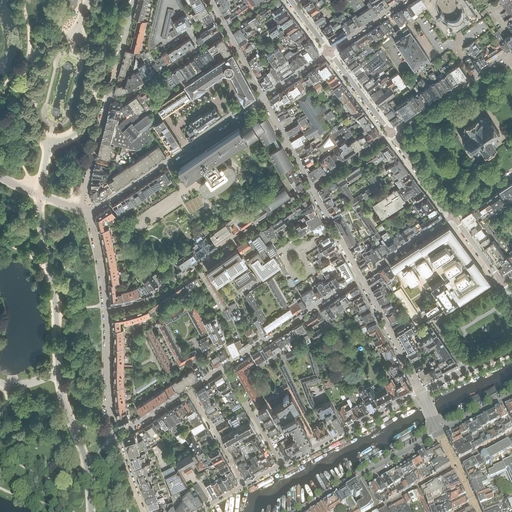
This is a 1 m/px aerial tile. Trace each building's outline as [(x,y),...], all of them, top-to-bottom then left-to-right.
[(68,8),(70,8),(71,9),(73,8),(75,7),(76,6),(77,4),(77,0),(66,0),(66,3),(66,5),(67,6),(68,8)] [(137,0),(133,18),(137,19),(143,21),(149,0),(137,0)] [(205,6),(201,0),(185,0),(189,6),(191,4),(196,12),(200,9),(205,6)] [(228,0),(227,0),(227,1),(226,0),(214,0),(220,10),(231,5),(228,0)] [(246,10),(249,8),(246,3),(245,1),(243,2),(241,0),(240,0),(244,5),(243,5),(246,10)] [(243,0),(245,1),(246,3),(249,8),(253,6),(250,1),(249,2),(247,0),(243,0)] [(318,2),(316,0),(312,0),(303,6),(306,10),(315,3),(318,2)] [(319,0),(318,2),(315,3),(306,10),(311,16),(314,13),(318,10),(320,9),(318,7),(323,2),(321,0),(319,0)] [(346,0),(353,9),(363,2),(361,0),(346,0)] [(422,0),(416,0),(415,1),(421,10),(426,7),(426,4),(422,0)] [(459,28),(476,17),(464,0),(422,0),(436,19),(434,21),(437,25),(439,24),(447,36),(459,28)] [(511,0),(498,0),(492,4),(493,4),(498,0),(503,7),(506,11),(511,5),(511,0)] [(368,8),(366,5),(355,12),(355,13),(357,15),(362,23),(372,16),(377,13),(372,6),(369,1),(367,2),(370,7),(368,8)] [(377,13),(385,7),(381,1),(378,4),(377,4),(375,5),(374,4),(372,6),(377,13)] [(418,13),(421,10),(415,1),(410,4),(417,16),(419,15),(418,13)] [(273,13),(275,14),(284,7),(282,3),(276,8),(272,10),(271,11),(273,13)] [(417,16),(410,4),(405,7),(413,19),(417,16)] [(192,14),(195,19),(208,12),(205,6),(200,9),(196,12),(192,14)] [(227,15),(229,14),(232,12),(230,10),(231,10),(229,6),(226,8),(226,9),(227,10),(222,13),(224,17),(227,15)] [(267,20),(265,21),(267,23),(271,28),(290,14),(284,7),(275,14),(267,19),(267,20)] [(318,10),(314,13),(319,20),(323,17),(319,12),(325,8),(324,7),(320,9),(318,10)] [(412,20),(413,19),(405,7),(401,10),(409,21),(412,20)] [(265,22),(265,21),(267,20),(267,19),(265,17),(267,16),(262,10),(259,12),(265,21),(265,22)] [(409,21),(401,10),(398,13),(405,24),(410,22),(409,21)] [(204,26),(203,23),(202,21),(210,16),(208,12),(195,19),(199,26),(202,24),(203,27),(204,26)] [(262,24),(260,22),(260,21),(263,20),(264,22),(265,21),(259,12),(255,15),(261,24),(262,24)] [(315,22),(319,20),(314,13),(311,16),(315,22)] [(362,23),(357,15),(355,13),(354,13),(352,15),(350,13),(349,14),(348,13),(347,14),(349,18),(352,16),(353,18),(354,20),(356,23),(353,26),(354,28),(362,23)] [(400,28),(405,24),(398,13),(392,16),(400,28)] [(272,36),(276,33),(294,19),(290,14),(271,28),(268,30),(272,36)] [(346,34),(347,33),(351,31),(346,21),(346,22),(344,23),(341,19),(343,18),(344,16),(342,14),(337,17),(340,22),(341,24),(343,28),(346,34)] [(511,33),(511,14),(508,18),(503,21),(511,33)] [(173,22),(178,31),(190,25),(185,15),(173,22)] [(259,26),(261,24),(255,15),(250,18),(255,25),(258,23),(259,24),(258,25),(259,26)] [(212,28),(216,26),(210,16),(202,21),(203,23),(204,26),(203,27),(204,30),(206,29),(207,30),(209,29),(211,27),(212,28)] [(497,41),(504,50),(509,46),(504,38),(503,39),(497,30),(493,25),(487,16),(482,18),(497,41)] [(324,26),(328,23),(330,22),(334,20),(333,18),(327,22),(323,17),(319,20),(324,26)] [(330,22),(328,23),(324,26),(320,28),(324,34),(332,28),(340,22),(337,17),(334,20),(336,23),(332,25),(330,22)] [(252,27),(255,25),(250,18),(247,20),(250,25),(254,30),(252,27)] [(346,21),(351,31),(354,28),(353,26),(356,23),(354,20),(353,18),(351,20),(350,19),(347,21),(345,18),(344,19),(346,22),(346,21)] [(147,22),(143,21),(137,19),(134,34),(144,37),(147,22)] [(294,19),(276,33),(281,39),(298,26),(294,19)] [(324,26),(319,20),(315,22),(320,28),(324,26)] [(388,32),(392,29),(387,20),(382,23),(387,30),(388,32)] [(332,28),(324,34),(327,38),(328,38),(335,34),(334,33),(333,31),(335,29),(341,24),(340,22),(332,28)] [(384,32),(387,30),(382,23),(379,26),(387,37),(390,35),(389,33),(386,35),(384,32)] [(246,28),(242,30),(238,33),(237,34),(234,36),(237,42),(244,37),(249,33),(254,30),(250,25),(246,28)] [(196,38),(198,42),(199,42),(204,39),(200,34),(201,33),(196,26),(193,28),(196,32),(195,32),(198,36),(196,38)] [(298,26),(281,39),(276,43),(281,50),(297,38),(303,32),(298,26)] [(387,37),(379,26),(375,28),(381,36),(382,36),(384,39),(387,37)] [(211,27),(209,29),(207,30),(206,29),(204,30),(201,33),(200,34),(204,39),(207,37),(213,33),(214,32),(211,28),(212,28),(211,27)] [(404,29),(402,30),(401,28),(392,33),(396,39),(393,41),(412,68),(414,70),(416,69),(416,68),(417,66),(418,67),(421,66),(420,65),(422,63),(423,64),(425,63),(424,62),(426,60),(427,61),(429,59),(407,27),(404,29)] [(339,39),(346,34),(343,28),(335,33),(339,39)] [(375,40),(381,36),(375,28),(369,32),(375,40)] [(283,54),(307,37),(303,32),(297,38),(281,50),(283,54)] [(376,42),(375,40),(369,32),(366,34),(373,45),(376,42)] [(249,33),(244,37),(237,42),(239,46),(247,40),(246,39),(251,35),(249,33)] [(339,39),(335,33),(335,34),(328,38),(331,43),(333,43),(339,39)] [(366,34),(361,38),(356,41),(361,49),(361,48),(363,50),(364,49),(365,50),(368,48),(370,46),(373,45),(366,34)] [(143,38),(133,35),(130,51),(139,53),(140,53),(143,38)] [(304,47),(311,42),(307,37),(283,54),(285,57),(285,56),(287,58),(303,46),(304,47)] [(189,38),(185,40),(190,48),(194,45),(189,38)] [(217,62),(217,61),(231,52),(223,38),(221,38),(207,48),(210,51),(217,62)] [(190,48),(185,40),(180,44),(185,51),(190,48)] [(247,41),(247,40),(239,46),(242,50),(253,43),(252,42),(248,43),(247,41)] [(156,47),(154,42),(148,41),(148,43),(149,51),(156,47)] [(351,45),(355,52),(356,51),(355,50),(358,48),(359,50),(361,49),(356,41),(351,45)] [(471,56),(474,54),(476,53),(479,51),(480,50),(473,41),(464,47),(471,56)] [(479,51),(486,62),(504,50),(497,41),(490,45),(493,50),(490,52),(486,47),(481,51),(480,50),(479,51)] [(303,55),(315,47),(311,42),(304,47),(305,48),(298,53),(303,55)] [(242,50),(244,54),(252,48),(253,48),(251,46),(254,44),(253,43),(242,50)] [(280,78),(293,69),(287,60),(276,69),(273,65),(285,57),(283,54),(281,50),(276,43),(263,52),(267,57),(273,65),(272,65),(280,78)] [(185,51),(180,44),(176,46),(181,54),(185,51)] [(351,45),(346,48),(350,55),(353,53),(353,54),(354,53),(355,52),(351,45)] [(181,54),(176,46),(171,49),(176,57),(181,54)] [(349,67),(352,71),(362,64),(361,64),(360,62),(361,61),(361,60),(365,57),(365,56),(373,50),(370,46),(368,48),(365,50),(359,54),(362,57),(358,60),(359,60),(349,67)] [(317,53),(318,51),(315,47),(303,55),(307,61),(317,53)] [(172,60),(171,59),(166,51),(164,48),(162,50),(164,52),(161,55),(166,64),(172,60)] [(210,51),(207,48),(203,51),(210,62),(208,59),(211,58),(215,64),(218,62),(217,61),(217,62),(210,51)] [(255,54),(252,48),(244,54),(247,59),(255,54)] [(346,48),(339,52),(339,54),(344,60),(350,55),(346,48)] [(139,53),(130,51),(125,49),(117,80),(122,81),(123,78),(124,78),(124,76),(126,68),(128,68),(131,56),(133,56),(135,57),(136,55),(137,54),(139,53)] [(176,57),(171,49),(167,52),(172,60),(176,57)] [(381,49),(361,64),(362,64),(352,71),(357,77),(372,66),(371,64),(379,58),(380,60),(385,55),(381,49)] [(155,71),(159,68),(155,62),(156,62),(155,60),(150,51),(145,53),(152,65),(155,71)] [(210,62),(203,51),(198,54),(207,68),(209,66),(206,61),(207,60),(209,63),(210,62)] [(476,53),(476,54),(478,53),(479,54),(477,56),(483,64),(486,62),(479,51),(476,53)] [(146,68),(147,68),(151,74),(154,72),(150,65),(142,52),(140,53),(142,57),(146,68)] [(135,57),(134,62),(133,69),(136,67),(138,65),(146,78),(151,74),(147,68),(146,68),(142,57),(140,53),(137,54),(136,55),(135,57)] [(248,62),(249,63),(254,60),(253,59),(256,57),(260,55),(259,54),(258,54),(257,53),(255,54),(247,59),(248,62)] [(303,55),(298,53),(287,60),(293,69),(307,61),(303,55)] [(353,53),(350,55),(344,60),(347,63),(356,56),(357,56),(354,53),(353,54),(353,53)] [(232,54),(184,85),(192,96),(205,87),(204,85),(223,73),(231,75),(238,89),(236,90),(244,103),(254,96),(232,54)] [(207,68),(198,54),(194,57),(199,65),(200,66),(202,64),(205,69),(207,68)] [(357,56),(356,56),(347,63),(349,67),(359,60),(358,60),(362,57),(359,54),(357,56)] [(480,66),(483,64),(477,56),(476,57),(474,54),(471,56),(465,60),(467,63),(471,60),(474,59),(480,66)] [(260,55),(256,57),(253,59),(254,60),(249,63),(251,68),(256,65),(260,63),(258,59),(261,57),(260,55)] [(380,60),(381,61),(373,67),(372,66),(357,77),(361,83),(369,77),(389,62),(385,55),(380,60)] [(185,76),(199,65),(194,57),(179,67),(185,76)] [(159,68),(163,66),(160,61),(158,58),(155,60),(156,62),(155,62),(159,68)] [(480,66),(474,59),(471,60),(477,68),(480,66)] [(450,61),(462,78),(466,75),(457,63),(455,65),(452,60),(450,61)] [(477,68),(471,60),(467,63),(472,71),(477,68)] [(449,69),(457,81),(462,78),(450,61),(448,63),(451,67),(449,69)] [(326,62),(321,65),(316,68),(323,79),(333,71),(326,62)] [(260,63),(256,65),(251,68),(254,73),(259,70),(258,68),(261,65),(260,63)] [(440,64),(453,84),(457,81),(449,69),(447,70),(442,63),(440,64)] [(440,76),(448,88),(453,84),(440,64),(437,66),(443,74),(440,76)] [(138,71),(136,73),(142,81),(146,78),(138,65),(136,67),(138,71)] [(268,67),(270,70),(276,81),(280,78),(272,65),(268,67)] [(175,70),(180,79),(185,76),(179,67),(175,70)] [(323,79),(316,68),(311,71),(318,82),(322,79),(323,79)] [(170,73),(176,82),(180,79),(175,70),(170,73)] [(270,70),(266,73),(272,83),(276,81),(270,70)] [(131,74),(129,75),(136,85),(142,81),(136,73),(135,73),(134,71),(131,74)] [(318,82),(311,71),(307,74),(311,81),(313,83),(317,80),(318,82)] [(430,73),(443,91),(448,88),(440,76),(437,78),(433,71),(430,73)] [(325,79),(328,83),(337,76),(334,72),(325,79)] [(172,85),(176,82),(170,73),(166,76),(172,85)] [(257,79),(263,90),(272,83),(266,73),(257,79)] [(374,89),(369,93),(373,99),(385,90),(383,87),(387,85),(389,87),(396,83),(402,79),(398,73),(391,77),(388,79),(374,89)] [(429,83),(437,95),(443,91),(430,73),(428,75),(432,81),(429,83)] [(303,77),(307,84),(309,86),(310,85),(310,84),(309,84),(308,83),(309,83),(311,81),(307,74),(303,77)] [(128,90),(136,85),(129,75),(128,76),(126,84),(124,85),(125,86),(126,85),(128,90)] [(174,89),(172,85),(166,76),(162,79),(164,82),(168,88),(170,86),(172,90),(174,89)] [(341,81),(337,76),(328,83),(330,86),(327,88),(328,90),(332,88),(341,81)] [(365,88),(370,84),(375,80),(372,76),(362,84),(365,88)] [(379,77),(375,80),(370,84),(374,88),(374,89),(388,79),(386,76),(381,80),(379,77)] [(305,86),(307,84),(303,77),(299,80),(302,84),(301,84),(304,89),(306,89),(306,88),(306,87),(305,86)] [(420,80),(432,98),(437,95),(429,83),(427,85),(422,78),(420,80)] [(398,87),(394,90),(396,93),(401,89),(406,86),(402,79),(396,83),(398,87)] [(299,80),(296,82),(301,90),(304,89),(301,84),(302,84),(299,80)] [(419,90),(427,102),(432,98),(420,80),(417,82),(422,88),(419,90)] [(332,98),(337,95),(341,92),(340,91),(345,87),(341,81),(332,88),(328,90),(331,94),(333,94),(333,95),(331,96),(332,98)] [(121,93),(128,90),(126,85),(125,86),(126,86),(124,87),(123,86),(122,87),(121,85),(122,83),(117,82),(116,85),(114,92),(115,94),(121,93)] [(304,89),(301,90),(296,82),(288,87),(294,96),(296,100),(309,91),(306,87),(306,88),(306,89),(304,89)] [(315,92),(322,88),(319,83),(312,88),(315,92)] [(413,96),(420,106),(427,102),(419,90),(414,83),(412,84),(417,92),(413,95),(413,96)] [(374,88),(370,84),(365,88),(368,92),(374,88)] [(406,86),(401,89),(405,95),(407,99),(415,110),(420,107),(411,94),(409,96),(407,95),(407,94),(406,93),(405,93),(409,90),(406,86)] [(149,97),(153,95),(152,93),(152,92),(149,87),(144,90),(149,97)] [(292,102),(296,100),(294,96),(288,87),(284,90),(289,97),(292,102)] [(338,97),(342,102),(351,95),(345,87),(340,91),(341,92),(337,95),(332,98),(333,100),(338,97)] [(190,97),(184,88),(179,91),(185,100),(187,99),(187,100),(190,98),(190,97)] [(374,99),(374,100),(378,105),(389,97),(390,97),(395,94),(390,88),(374,99)] [(144,90),(140,93),(139,93),(144,101),(149,97),(144,90)] [(292,102),(289,97),(284,90),(279,93),(284,100),(285,102),(287,105),(292,102)] [(179,91),(174,94),(181,103),(183,102),(183,103),(185,101),(185,100),(179,91)] [(301,107),(305,114),(307,117),(313,126),(304,132),(290,139),(290,140),(294,146),(307,139),(312,135),(315,139),(318,138),(321,142),(331,130),(322,116),(324,115),(309,91),(296,100),(298,103),(301,107)] [(147,104),(144,101),(139,93),(136,96),(140,103),(143,106),(147,104)] [(270,101),(274,109),(283,103),(281,101),(284,100),(279,93),(270,99),(270,101)] [(174,94),(170,97),(176,106),(178,105),(181,104),(181,103),(174,94)] [(360,108),(351,95),(342,102),(344,104),(342,106),(345,109),(346,108),(351,114),(360,108)] [(140,103),(136,96),(128,102),(132,107),(134,110),(135,112),(143,106),(140,103)] [(176,107),(176,106),(170,97),(165,100),(172,109),(173,108),(174,108),(176,107)] [(389,97),(378,105),(381,109),(388,104),(388,103),(386,101),(391,98),(390,97),(389,97)] [(407,99),(402,103),(409,114),(414,110),(415,110),(407,99)] [(165,100),(161,103),(167,112),(169,111),(172,110),(172,109),(165,100)] [(388,104),(381,109),(383,112),(391,107),(391,106),(391,107),(390,105),(394,102),(392,100),(388,103),(388,104)] [(125,115),(134,110),(132,107),(128,102),(124,104),(122,105),(120,111),(121,111),(120,112),(123,112),(125,115)] [(167,113),(167,112),(161,103),(156,106),(162,115),(164,114),(165,114),(167,113)] [(285,107),(283,103),(274,109),(277,115),(285,110),(284,107),(285,107)] [(402,103),(397,107),(398,108),(399,111),(404,117),(409,114),(402,103)] [(277,115),(280,120),(290,114),(293,113),(298,109),(295,105),(290,108),(285,110),(277,115)] [(118,118),(114,117),(107,116),(101,141),(113,145),(137,150),(153,138),(147,129),(154,124),(146,113),(143,108),(144,108),(143,106),(135,112),(134,110),(125,115),(123,112),(121,114),(124,119),(121,122),(118,122),(118,118)] [(214,107),(202,115),(207,123),(220,114),(214,107)] [(336,107),(324,115),(322,116),(331,130),(333,127),(335,126),(334,125),(337,123),(334,117),(335,117),(332,112),(337,109),(336,107)] [(391,107),(383,112),(388,118),(393,115),(396,113),(399,111),(398,108),(394,111),(391,107)] [(350,120),(351,121),(364,112),(360,108),(351,114),(352,115),(350,116),(351,119),(350,120)] [(107,116),(114,117),(116,110),(109,109),(107,116)] [(393,115),(388,118),(392,124),(393,124),(398,121),(403,117),(401,114),(399,111),(396,113),(393,115)] [(348,141),(349,140),(352,138),(355,136),(351,130),(357,126),(356,125),(367,117),(364,112),(351,121),(349,123),(350,125),(354,122),(355,124),(352,125),(347,128),(345,126),(340,129),(348,141)] [(280,120),(282,124),(291,120),(293,118),(295,117),(293,113),(290,114),(280,120)] [(293,124),(301,120),(307,117),(305,114),(292,122),(291,120),(282,124),(285,129),(293,124)] [(188,128),(191,132),(194,130),(195,133),(196,132),(199,130),(198,129),(207,123),(202,115),(193,122),(192,121),(189,123),(190,125),(188,127),(188,128)] [(243,131),(241,132),(245,137),(247,136),(249,139),(258,132),(260,136),(264,143),(273,139),(278,148),(269,152),(275,164),(279,172),(287,168),(292,165),(281,146),(280,147),(275,137),(276,137),(266,117),(263,119),(259,120),(257,117),(241,128),(243,131)] [(360,133),(361,134),(362,135),(364,134),(369,130),(375,127),(367,117),(356,125),(357,126),(358,127),(362,125),(364,129),(364,130),(365,130),(363,132),(363,131),(360,132),(360,133)] [(491,119),(489,121),(489,119),(478,117),(478,118),(476,117),(470,121),(464,125),(465,126),(463,126),(461,138),(462,138),(461,139),(469,151),(471,151),(471,152),(474,153),(482,154),(482,153),(483,154),(496,146),(495,144),(496,145),(499,133),(497,133),(499,132),(491,119)] [(163,118),(153,125),(152,126),(153,125),(156,129),(155,130),(166,123),(163,118)] [(293,124),(285,129),(287,134),(296,129),(307,123),(306,123),(308,122),(305,118),(301,120),(293,124)] [(169,127),(166,123),(155,130),(156,129),(159,134),(158,135),(169,127)] [(321,154),(323,158),(329,168),(336,164),(331,155),(329,153),(329,152),(336,147),(338,146),(334,141),(334,140),(331,135),(336,132),(339,130),(336,125),(335,126),(333,127),(331,130),(321,142),(315,146),(318,149),(318,150),(321,154)] [(161,139),(172,132),(169,127),(158,135),(159,134),(162,138),(161,139)] [(379,133),(375,127),(369,130),(374,137),(376,136),(378,135),(379,133)] [(183,178),(186,181),(197,173),(200,178),(198,180),(197,186),(198,189),(200,192),(204,193),(207,194),(211,193),(214,192),(218,190),(224,187),(228,184),(231,181),(235,176),(237,173),(238,171),(238,169),(237,166),(235,164),(233,162),(231,161),(228,160),(226,160),(225,161),(222,157),(246,140),(245,137),(241,132),(238,128),(202,153),(195,158),(178,170),(181,175),(181,176),(183,179),(183,178)] [(197,135),(196,132),(195,133),(194,130),(191,132),(188,128),(186,130),(189,135),(186,137),(188,141),(193,138),(193,137),(197,135)] [(290,139),(304,132),(302,129),(297,132),(296,129),(287,134),(290,139)] [(350,154),(355,151),(349,142),(348,141),(340,129),(339,130),(336,132),(350,154)] [(368,141),(374,137),(369,130),(364,134),(368,141)] [(175,136),(172,132),(161,139),(162,138),(165,143),(164,144),(175,136)] [(331,135),(334,140),(337,137),(338,139),(334,141),(338,146),(340,149),(345,157),(350,154),(336,132),(331,135)] [(362,146),(365,144),(360,136),(361,134),(360,133),(355,136),(362,146)] [(368,141),(364,134),(362,135),(361,134),(360,136),(365,144),(368,141)] [(166,143),(168,147),(178,141),(175,136),(164,144),(166,143)] [(355,136),(352,138),(354,139),(353,140),(358,148),(362,146),(355,136)] [(355,151),(358,148),(353,140),(350,142),(349,140),(348,141),(349,142),(355,151)] [(101,141),(97,156),(109,159),(111,155),(109,154),(111,149),(112,149),(113,145),(101,141)] [(181,146),(178,141),(168,147),(164,150),(167,155),(166,155),(167,155),(175,150),(174,149),(176,148),(176,149),(181,146)] [(294,147),(296,151),(305,146),(310,143),(309,141),(304,143),(303,142),(294,147)] [(310,143),(305,146),(296,151),(299,155),(310,149),(312,148),(310,143)] [(378,156),(373,160),(375,163),(379,160),(383,158),(384,160),(387,158),(394,153),(391,149),(387,144),(386,144),(379,148),(378,149),(381,154),(380,155),(378,156)] [(166,156),(159,145),(152,150),(159,160),(166,156)] [(312,148),(310,149),(299,155),(301,159),(318,149),(315,146),(312,148)] [(334,153),(335,153),(340,161),(345,157),(340,149),(338,146),(336,147),(338,150),(334,153)] [(149,167),(159,160),(152,150),(142,156),(149,167)] [(301,159),(305,167),(311,163),(313,162),(318,159),(316,157),(321,154),(318,150),(301,159)] [(374,152),(369,155),(372,160),(373,160),(378,156),(375,151),(374,152)] [(335,153),(334,153),(331,155),(329,152),(329,153),(331,155),(336,164),(340,161),(335,153)] [(320,163),(325,171),(329,168),(323,158),(321,154),(316,157),(318,159),(320,163)] [(389,162),(386,164),(388,167),(391,165),(394,162),(393,161),(398,158),(395,154),(387,159),(389,162)] [(136,176),(142,172),(149,167),(142,156),(132,163),(129,165),(136,176)] [(394,179),(395,179),(400,176),(407,171),(398,158),(393,161),(394,162),(391,165),(385,169),(393,180),(394,179)] [(358,163),(356,164),(359,169),(361,168),(366,165),(366,164),(365,164),(362,160),(358,163)] [(311,163),(315,169),(318,175),(325,171),(320,163),(316,165),(313,162),(311,163)] [(308,173),(315,169),(311,163),(305,167),(308,173)] [(352,167),(349,168),(353,173),(355,172),(359,169),(356,164),(352,167)] [(129,165),(118,172),(125,183),(136,176),(129,165)] [(346,178),(350,183),(352,181),(352,182),(358,177),(364,173),(369,170),(366,165),(361,168),(359,169),(355,172),(353,173),(351,175),(346,178)] [(303,186),(293,168),(288,170),(287,169),(284,171),(295,191),(303,186)] [(347,170),(343,173),(346,178),(351,175),(353,173),(349,168),(347,170)] [(313,178),(318,175),(315,169),(308,173),(311,178),(313,178)] [(369,180),(372,186),(376,191),(382,188),(378,183),(379,182),(375,175),(373,176),(369,170),(364,173),(367,178),(369,180)] [(170,179),(165,171),(160,173),(166,182),(167,185),(169,182),(169,180),(170,179)] [(113,191),(125,183),(118,172),(110,177),(112,180),(107,183),(113,191)] [(421,188),(412,177),(408,172),(401,177),(400,176),(395,179),(400,186),(402,184),(402,185),(396,189),(372,205),(381,219),(403,205),(402,203),(405,201),(403,199),(412,193),(412,194),(421,188)] [(166,182),(160,173),(156,176),(162,185),(161,185),(163,187),(165,185),(164,183),(166,182)] [(337,177),(341,183),(345,180),(344,179),(341,174),(337,177)] [(162,185),(156,176),(152,179),(158,187),(158,188),(159,190),(161,187),(161,186),(161,185),(162,185)] [(158,188),(158,187),(152,179),(148,182),(154,190),(153,190),(155,192),(157,189),(157,188),(158,188)] [(326,184),(322,187),(324,192),(329,189),(329,190),(331,189),(337,185),(333,179),(331,181),(328,183),(326,184)] [(358,203),(353,198),(345,186),(348,184),(345,180),(341,183),(337,185),(340,189),(342,192),(349,203),(351,207),(353,206),(358,203)] [(154,190),(148,182),(144,184),(150,193),(151,195),(153,192),(152,191),(153,190),(154,190)] [(511,182),(499,191),(508,204),(511,201),(511,182)] [(103,188),(107,195),(111,192),(107,185),(104,187),(102,184),(102,185),(104,187),(103,188)] [(150,193),(144,184),(140,187),(146,196),(147,198),(149,195),(149,194),(150,193)] [(103,197),(107,195),(103,188),(104,187),(102,185),(100,186),(99,186),(99,188),(99,189),(98,191),(103,197)] [(284,186),(267,197),(273,206),(290,195),(284,186)] [(358,203),(376,191),(372,186),(366,190),(360,194),(353,198),(358,203)] [(146,196),(140,187),(136,190),(142,198),(141,198),(143,201),(145,198),(144,196),(146,196)] [(322,187),(317,190),(319,193),(321,196),(330,191),(329,190),(329,189),(324,192),(322,187)] [(96,189),(91,189),(90,200),(92,200),(96,195),(96,192),(97,191),(99,189),(99,188),(96,188),(96,189)] [(330,191),(321,196),(323,199),(332,194),(335,193),(338,191),(336,188),(333,190),(333,191),(330,192),(330,191)] [(413,203),(426,195),(421,189),(411,195),(414,199),(412,201),(413,203)] [(141,198),(142,198),(136,190),(132,192),(138,201),(141,198)] [(499,191),(489,198),(496,209),(497,208),(500,213),(508,207),(507,205),(508,204),(499,191)] [(128,195),(133,204),(138,201),(132,192),(128,195)] [(133,204),(128,195),(124,198),(129,206),(131,209),(134,206),(133,204)] [(330,196),(323,200),(326,206),(330,203),(333,202),(330,196)] [(421,214),(434,206),(427,196),(414,205),(412,206),(417,213),(419,211),(421,214)] [(251,213),(255,218),(265,211),(266,212),(272,208),(271,207),(273,206),(267,197),(260,203),(261,204),(250,212),(250,213),(251,213)] [(129,206),(124,198),(120,200),(125,209),(127,211),(130,208),(129,207),(129,206)] [(489,198),(484,201),(493,214),(497,212),(495,209),(496,209),(489,198)] [(189,211),(202,204),(201,202),(199,199),(187,206),(189,211)] [(125,209),(120,200),(116,203),(121,212),(122,211),(123,214),(126,211),(125,209)] [(326,206),(328,210),(334,207),(336,205),(337,203),(336,200),(333,202),(330,203),(326,206)] [(301,208),(303,212),(306,211),(314,206),(311,201),(308,203),(305,206),(301,208)] [(491,216),(493,214),(484,201),(479,204),(488,216),(490,215),(491,216)] [(121,212),(116,203),(112,206),(117,214),(121,212)] [(328,210),(330,213),(335,210),(338,208),(336,206),(338,203),(337,203),(336,205),(334,207),(328,210)] [(335,210),(330,213),(333,218),(338,215),(340,213),(341,213),(348,209),(351,207),(349,203),(343,207),(340,208),(339,207),(338,208),(335,210)] [(358,203),(353,206),(356,211),(372,234),(371,234),(371,236),(374,241),(381,236),(380,235),(377,230),(361,208),(361,207),(360,207),(358,203)] [(303,212),(301,208),(298,204),(295,206),(298,211),(297,211),(298,212),(297,213),(298,214),(299,213),(299,214),(301,212),(302,213),(303,212)] [(479,204),(472,209),(477,216),(479,214),(482,218),(483,219),(488,216),(479,204)] [(305,218),(308,216),(316,211),(314,206),(306,211),(306,212),(307,214),(295,221),(296,223),(305,218)] [(431,215),(435,212),(437,210),(434,206),(421,214),(423,217),(427,214),(429,216),(431,215)] [(95,218),(97,226),(98,230),(99,230),(104,229),(103,223),(107,220),(115,215),(110,207),(96,216),(95,218)] [(363,210),(375,227),(377,225),(365,208),(363,210)] [(212,238),(216,245),(235,232),(229,223),(234,220),(236,223),(250,213),(249,212),(246,214),(242,209),(231,216),(231,217),(232,218),(227,222),(226,220),(212,229),(213,231),(209,234),(212,238)] [(479,214),(477,216),(472,209),(462,216),(470,227),(482,218),(479,214)] [(294,219),(292,215),(289,210),(285,212),(289,217),(288,218),(289,219),(292,217),(294,219)] [(307,222),(308,223),(319,215),(316,211),(308,216),(305,218),(307,222)] [(435,212),(431,215),(429,216),(423,220),(426,225),(438,217),(435,212)] [(251,213),(236,223),(240,228),(253,219),(254,219),(255,218),(251,213)] [(287,223),(285,220),(281,215),(272,222),(277,230),(280,228),(283,233),(288,230),(284,225),(287,223)] [(322,220),(319,215),(308,223),(307,222),(304,223),(303,221),(295,226),(299,234),(311,227),(322,220)] [(342,215),(333,219),(349,248),(357,244),(342,215)] [(470,227),(473,231),(481,226),(485,223),(483,219),(482,218),(470,227)] [(422,219),(418,221),(423,228),(426,225),(423,220),(422,219)] [(236,223),(234,220),(229,223),(235,232),(240,228),(236,223)] [(311,227),(314,231),(312,232),(315,236),(326,229),(322,220),(311,227)] [(473,231),(478,238),(486,232),(483,227),(484,226),(490,235),(493,232),(487,224),(488,224),(494,232),(497,231),(490,220),(485,223),(481,226),(473,231)] [(281,235),(277,230),(272,222),(269,224),(268,224),(267,225),(273,234),(276,232),(278,236),(281,235)] [(408,238),(412,235),(407,227),(404,224),(401,227),(403,230),(408,238)] [(419,230),(415,224),(411,226),(415,233),(419,230)] [(270,236),(273,234),(267,225),(262,228),(270,240),(271,241),(272,240),(272,239),(270,236)] [(407,227),(412,235),(415,233),(411,226),(410,225),(407,227)] [(456,299),(458,299),(458,300),(467,294),(468,293),(469,294),(477,288),(479,287),(489,280),(452,230),(451,230),(450,228),(448,226),(430,238),(427,240),(398,259),(393,263),(397,269),(395,270),(396,271),(399,275),(399,276),(400,276),(401,276),(402,276),(402,275),(407,282),(408,281),(410,283),(411,282),(412,282),(413,282),(414,281),(415,281),(415,280),(416,280),(417,279),(418,278),(419,276),(420,276),(421,275),(422,274),(424,274),(425,273),(426,273),(427,273),(428,272),(429,271),(430,271),(431,270),(431,269),(432,268),(433,267),(434,266),(435,266),(436,265),(447,283),(446,284),(443,280),(431,288),(437,297),(429,302),(430,304),(420,310),(427,320),(457,301),(456,299)] [(484,226),(483,227),(486,232),(478,238),(484,246),(492,241),(493,239),(490,235),(484,226)] [(109,228),(104,229),(99,230),(101,238),(111,236),(109,228)] [(262,228),(256,232),(263,242),(264,243),(265,244),(267,243),(266,243),(270,240),(268,237),(262,228)] [(212,238),(208,240),(205,235),(204,235),(207,233),(207,231),(206,230),(204,229),(202,231),(201,230),(191,237),(194,243),(192,244),(172,257),(177,265),(174,267),(177,272),(200,256),(200,257),(204,254),(207,252),(207,251),(216,245),(212,238)] [(403,230),(399,232),(404,240),(408,238),(403,230)] [(382,237),(386,244),(390,250),(397,245),(393,239),(392,238),(388,231),(380,235),(381,236),(382,237)] [(404,240),(399,232),(399,231),(395,234),(396,235),(401,242),(404,240)] [(138,266),(133,270),(134,272),(142,267),(129,249),(124,232),(122,233),(126,250),(138,266)] [(255,233),(250,236),(256,244),(259,248),(264,245),(265,244),(264,243),(263,242),(256,232),(255,233)] [(331,239),(331,238),(328,232),(322,236),(318,238),(321,242),(317,244),(318,247),(322,245),(331,239)] [(493,235),(506,252),(509,250),(501,238),(500,239),(495,232),(493,235)] [(392,238),(393,239),(397,245),(401,242),(396,235),(395,236),(395,235),(393,237),(393,238),(392,238)] [(101,238),(103,248),(113,246),(112,243),(111,236),(101,238)] [(256,244),(250,236),(247,238),(252,247),(256,244)] [(386,252),(390,250),(386,244),(382,237),(380,238),(382,241),(380,243),(386,252)] [(245,239),(239,244),(236,245),(241,252),(241,251),(249,246),(251,245),(247,238),(245,239)] [(322,245),(318,247),(321,251),(334,243),(331,239),(322,245)] [(484,246),(495,262),(505,256),(493,239),(492,241),(484,246)] [(374,242),(377,247),(382,255),(386,252),(380,243),(378,240),(374,242)] [(358,243),(349,248),(352,254),(360,249),(361,250),(365,247),(361,241),(358,243)] [(373,250),(378,257),(382,255),(377,247),(374,242),(370,245),(373,250)] [(272,243),(266,247),(270,253),(275,251),(277,249),(272,243)] [(328,253),(336,248),(334,243),(321,251),(321,252),(316,255),(319,259),(328,253)] [(376,259),(378,257),(370,245),(368,246),(376,259)] [(115,254),(113,246),(103,248),(104,251),(105,256),(115,254)] [(369,258),(372,261),(376,259),(368,246),(367,247),(364,249),(365,251),(369,258)] [(330,257),(338,252),(336,248),(328,253),(330,257)] [(246,263),(241,255),(237,249),(222,260),(207,270),(217,285),(231,275),(234,279),(233,279),(235,283),(235,284),(239,291),(240,291),(241,290),(241,291),(257,280),(256,278),(257,278),(253,272),(252,273),(251,271),(249,268),(240,274),(239,273),(236,275),(234,273),(247,264),(246,263)] [(260,251),(248,259),(249,259),(250,261),(262,279),(280,267),(285,275),(288,273),(275,251),(270,253),(265,257),(261,252),(260,251)] [(363,257),(368,264),(372,261),(369,258),(365,251),(361,254),(363,257)] [(332,263),(341,257),(338,252),(330,257),(329,258),(325,260),(326,262),(328,261),(330,264),(332,263)] [(353,256),(356,262),(359,259),(361,258),(363,257),(361,254),(360,252),(353,256)] [(106,263),(106,265),(116,263),(115,254),(105,256),(106,263)] [(242,254),(241,255),(246,263),(250,261),(249,259),(247,260),(246,260),(242,254)] [(511,265),(511,261),(508,256),(507,254),(505,256),(495,262),(503,272),(511,265)] [(334,267),(343,260),(341,257),(332,263),(334,267)] [(363,257),(361,258),(359,259),(364,267),(368,264),(363,257)] [(346,279),(347,278),(349,277),(348,276),(351,274),(348,270),(348,269),(347,268),(345,265),(343,260),(334,267),(332,263),(330,264),(323,268),(321,270),(325,277),(327,281),(330,279),(334,277),(338,275),(343,273),(346,279)] [(118,272),(116,263),(106,265),(107,269),(108,274),(118,272)] [(389,278),(394,275),(388,266),(383,269),(387,275),(388,275),(390,277),(389,278)] [(197,271),(202,278),(206,275),(202,268),(197,271)] [(385,281),(389,278),(390,277),(388,275),(387,275),(383,269),(378,272),(382,279),(387,286),(390,291),(392,290),(389,285),(385,281)] [(119,281),(118,272),(108,274),(109,282),(114,282),(119,281)] [(382,279),(378,272),(366,280),(370,286),(382,279)] [(155,273),(152,275),(153,277),(158,284),(164,280),(159,273),(157,275),(155,273)] [(195,273),(183,282),(189,291),(191,289),(191,288),(194,285),(196,288),(201,284),(198,278),(198,279),(195,273)] [(328,291),(328,290),(332,288),(327,281),(325,277),(323,278),(320,273),(318,274),(318,275),(328,291)] [(338,275),(334,277),(339,283),(341,282),(342,281),(345,279),(346,279),(343,273),(338,275)] [(145,275),(148,278),(153,287),(158,284),(153,277),(152,275),(150,277),(148,274),(145,275)] [(208,274),(206,275),(202,278),(222,310),(223,310),(225,309),(225,308),(227,307),(226,305),(227,304),(208,274)] [(149,290),(153,287),(148,278),(145,275),(144,276),(146,279),(143,281),(143,282),(145,284),(149,290)] [(322,295),(324,293),(328,291),(318,275),(316,276),(319,281),(317,283),(315,284),(322,295)] [(144,292),(145,293),(149,290),(145,284),(143,282),(143,281),(140,277),(138,278),(141,283),(136,286),(141,295),(144,292)] [(266,281),(272,290),(279,286),(273,277),(266,281)] [(291,287),(295,285),(291,277),(287,280),(291,287)] [(335,286),(339,283),(334,277),(330,279),(335,286)] [(382,279),(370,286),(373,292),(383,286),(384,288),(387,286),(382,279)] [(108,283),(108,284),(110,302),(111,302),(117,301),(116,294),(114,283),(114,282),(109,282),(108,283)] [(160,297),(164,302),(175,295),(178,301),(189,294),(181,282),(160,297)] [(312,287),(312,288),(318,297),(322,295),(315,284),(311,286),(312,287)] [(117,294),(116,294),(117,301),(123,300),(132,298),(141,295),(136,286),(130,289),(121,291),(122,292),(117,293),(117,294)] [(281,291),(279,286),(272,290),(274,295),(281,291)] [(351,296),(352,295),(359,291),(357,286),(349,291),(351,296)] [(383,286),(373,292),(376,297),(384,293),(384,294),(390,291),(387,286),(384,288),(383,286)] [(315,299),(318,297),(312,288),(309,290),(315,299)] [(394,293),(411,319),(412,321),(415,319),(417,318),(419,316),(401,288),(398,290),(394,293)] [(305,292),(311,302),(315,299),(309,290),(305,292)] [(284,295),(281,291),(274,295),(277,299),(284,295)] [(352,295),(351,296),(349,298),(350,299),(351,301),(362,295),(359,291),(352,295)] [(250,304),(254,301),(249,292),(244,295),(250,304)] [(301,295),(307,304),(311,302),(305,292),(301,295)] [(386,297),(384,294),(384,293),(376,297),(379,302),(387,297),(387,296),(386,297)] [(350,299),(349,298),(348,298),(345,294),(339,298),(343,305),(345,309),(346,309),(345,307),(349,305),(346,301),(350,299)] [(288,302),(284,295),(277,299),(282,308),(287,305),(286,303),(288,302)] [(365,301),(362,295),(351,301),(350,299),(346,301),(349,305),(354,302),(356,305),(357,304),(358,305),(365,301)] [(299,296),(295,298),(301,309),(306,306),(299,296)] [(159,297),(147,306),(151,313),(164,305),(159,297)] [(288,305),(289,307),(293,314),(301,309),(295,298),(295,297),(293,299),(294,301),(288,305)] [(387,297),(379,302),(381,306),(388,302),(389,302),(387,297)] [(339,298),(334,301),(339,309),(341,313),(342,314),(344,313),(343,311),(345,309),(343,305),(339,298)] [(200,334),(206,331),(200,320),(201,319),(195,308),(196,307),(194,302),(193,303),(192,299),(159,319),(156,323),(157,323),(179,365),(198,356),(194,350),(182,356),(165,325),(163,325),(162,325),(164,322),(165,323),(167,323),(187,311),(187,309),(186,307),(190,308),(191,309),(189,310),(188,313),(200,334)] [(255,313),(260,310),(254,301),(250,304),(255,313)] [(334,301),(329,304),(334,312),(337,311),(340,315),(342,314),(341,313),(339,309),(334,301)] [(355,310),(356,311),(358,310),(360,309),(367,305),(365,301),(358,305),(359,307),(358,308),(355,309),(355,310)] [(236,320),(242,316),(235,303),(228,306),(236,320)] [(324,307),(324,308),(330,315),(331,317),(332,319),(333,318),(332,316),(335,314),(334,312),(329,304),(324,307)] [(369,309),(367,305),(360,309),(358,310),(360,313),(361,314),(369,309)] [(152,315),(151,313),(147,306),(140,309),(134,311),(130,312),(122,314),(112,316),(112,329),(113,329),(121,329),(120,320),(123,320),(125,324),(133,322),(138,320),(142,319),(152,315)] [(289,307),(285,310),(289,317),(293,314),(289,307)] [(386,315),(394,311),(396,310),(393,307),(389,309),(389,307),(383,310),(386,315)] [(227,308),(223,310),(224,314),(222,315),(224,320),(231,317),(227,308)] [(331,317),(330,315),(324,308),(319,311),(325,319),(327,322),(329,321),(328,319),(331,317)] [(372,314),(369,309),(361,314),(360,313),(353,317),(357,324),(361,322),(367,318),(366,317),(372,314)] [(255,313),(261,322),(265,319),(260,310),(255,313)] [(280,313),(285,319),(289,317),(285,310),(280,313)] [(386,315),(389,321),(395,318),(397,317),(396,314),(394,311),(386,315)] [(276,315),(281,322),(285,319),(280,313),(276,315)] [(365,322),(366,324),(367,324),(375,320),(372,314),(366,317),(367,318),(361,322),(362,323),(365,322)] [(215,316),(208,320),(207,318),(201,321),(204,326),(206,325),(213,340),(217,338),(218,341),(225,338),(215,316)] [(270,319),(275,326),(279,324),(274,317),(274,316),(270,319)] [(399,316),(397,317),(395,318),(389,321),(392,326),(402,320),(399,316)] [(265,334),(265,333),(264,332),(266,331),(257,319),(253,322),(257,328),(256,329),(261,336),(265,334)] [(271,329),(275,326),(270,319),(266,321),(271,329)] [(403,322),(401,323),(401,324),(402,325),(394,329),(398,338),(406,352),(416,347),(418,346),(412,335),(411,333),(417,329),(411,319),(403,323),(403,322)] [(368,330),(369,329),(378,325),(375,320),(367,324),(366,324),(359,327),(364,336),(366,335),(364,332),(368,330)] [(392,326),(394,329),(402,325),(401,324),(401,323),(403,322),(402,320),(392,326)] [(267,332),(271,329),(266,321),(262,324),(267,332)] [(323,326),(326,331),(331,328),(333,326),(331,321),(328,323),(323,326)] [(308,337),(301,323),(294,328),(298,334),(301,331),(303,336),(305,339),(307,344),(311,342),(308,337)] [(430,324),(412,335),(418,346),(424,343),(437,334),(430,324)] [(380,330),(378,325),(369,329),(368,330),(370,335),(375,333),(380,330)] [(123,328),(121,329),(113,329),(114,338),(124,338),(123,328)] [(166,373),(173,369),(153,328),(145,332),(166,373)] [(249,343),(254,341),(256,339),(259,337),(256,333),(255,331),(254,332),(252,328),(244,333),(247,338),(246,338),(247,339),(249,343)] [(299,336),(298,334),(294,328),(291,330),(295,338),(296,338),(299,336)] [(285,334),(290,343),(291,343),(290,341),(295,338),(291,330),(285,334)] [(384,336),(380,330),(375,333),(378,340),(384,336)] [(243,347),(244,347),(249,344),(249,343),(247,339),(241,343),(239,339),(237,334),(233,336),(234,338),(233,339),(239,350),(243,347)] [(290,343),(285,334),(280,337),(284,344),(287,349),(289,352),(291,351),(288,344),(290,343)] [(442,355),(443,357),(450,354),(437,334),(424,343),(427,348),(428,349),(433,346),(436,350),(433,351),(437,357),(440,356),(442,355)] [(206,335),(202,338),(196,340),(202,350),(211,345),(206,335)] [(378,340),(374,342),(379,352),(381,351),(384,349),(390,347),(384,336),(378,340)] [(287,349),(284,344),(280,337),(275,340),(280,347),(283,345),(286,350),(287,349)] [(114,347),(124,347),(124,338),(114,338),(114,347)] [(239,350),(233,339),(226,342),(233,354),(239,350)] [(275,340),(269,344),(274,355),(281,350),(280,347),(275,340)] [(416,347),(406,352),(411,360),(421,355),(419,352),(421,351),(427,348),(424,343),(418,346),(416,347)] [(222,362),(226,359),(229,357),(221,344),(215,347),(219,356),(218,357),(222,362)] [(269,344),(262,349),(264,354),(267,358),(274,355),(269,344)] [(285,353),(285,354),(288,359),(309,349),(307,344),(291,351),(289,352),(285,353)] [(124,356),(124,347),(114,347),(114,356),(124,356)] [(215,347),(209,350),(210,352),(209,353),(211,356),(213,360),(212,360),(216,366),(222,362),(218,357),(219,356),(215,347)] [(384,349),(381,351),(385,358),(388,357),(394,354),(390,347),(384,349)] [(319,372),(314,355),(312,349),(307,351),(313,373),(319,372)] [(265,359),(260,350),(251,356),(256,365),(266,360),(265,359)] [(432,378),(438,375),(434,365),(437,363),(434,359),(436,358),(433,353),(426,356),(428,360),(427,360),(430,365),(427,367),(428,369),(432,378)] [(451,355),(450,354),(443,357),(442,355),(440,356),(442,360),(439,361),(437,357),(436,358),(434,359),(437,363),(439,366),(454,359),(451,355)] [(114,365),(124,365),(124,356),(114,356),(114,365)] [(213,360),(211,356),(206,358),(212,368),(216,366),(212,360),(213,360)] [(249,357),(243,361),(246,367),(250,364),(250,365),(253,363),(249,357)] [(203,374),(207,372),(201,363),(199,364),(196,359),(195,360),(197,365),(203,374)] [(454,359),(439,366),(443,372),(457,365),(454,359)] [(246,367),(243,361),(235,367),(234,369),(234,370),(234,371),(235,371),(237,374),(243,370),(243,369),(246,367)] [(391,363),(386,366),(388,370),(394,366),(397,372),(402,369),(400,366),(398,362),(393,365),(392,363),(391,363)] [(414,367),(420,377),(426,374),(424,371),(428,369),(427,367),(424,362),(421,364),(414,367)] [(287,382),(290,388),(292,391),(295,398),(302,412),(307,409),(300,396),(293,381),(284,363),(279,366),(283,375),(286,381),(287,382)] [(443,372),(439,366),(437,363),(434,365),(438,375),(443,372)] [(198,378),(203,374),(197,365),(194,367),(192,368),(194,370),(195,373),(197,376),(198,378)] [(394,366),(388,370),(392,377),(394,377),(395,379),(393,380),(393,381),(395,385),(400,393),(406,391),(407,390),(411,388),(411,386),(411,385),(409,382),(408,380),(404,374),(402,369),(397,372),(394,366)] [(502,366),(482,374),(484,378),(503,369),(502,366)] [(114,387),(124,386),(124,379),(124,368),(114,368),(114,387)] [(198,378),(197,376),(195,373),(192,369),(187,372),(171,383),(171,384),(173,388),(174,387),(177,392),(179,391),(179,390),(196,379),(198,378)] [(428,369),(424,371),(426,374),(420,377),(422,383),(430,379),(432,378),(428,369)] [(257,408),(258,408),(265,403),(264,401),(261,402),(243,370),(237,374),(254,402),(254,403),(254,404),(254,405),(255,406),(256,406),(256,407),(257,408)] [(299,379),(301,384),(306,383),(307,385),(321,381),(321,378),(318,379),(316,373),(299,379)] [(217,384),(217,385),(226,380),(222,374),(214,379),(217,384)] [(137,393),(159,379),(156,375),(135,390),(137,393)] [(379,394),(383,403),(393,397),(385,386),(384,384),(386,383),(384,379),(386,378),(386,377),(380,380),(384,387),(375,391),(377,395),(379,394)] [(385,386),(393,397),(399,394),(396,389),(395,389),(389,377),(387,378),(386,377),(386,378),(384,379),(386,383),(384,384),(385,386)] [(477,377),(456,387),(457,391),(479,381),(477,377)] [(329,378),(322,380),(324,388),(331,386),(329,378)] [(209,383),(208,384),(211,389),(211,388),(217,384),(214,379),(209,383)] [(511,379),(503,384),(505,388),(511,384),(511,379)] [(229,386),(226,380),(217,385),(217,386),(216,386),(218,390),(213,393),(214,395),(229,386)] [(279,395),(290,388),(287,382),(272,391),(275,396),(279,394),(279,395)] [(375,391),(371,384),(370,382),(364,385),(361,385),(358,386),(357,389),(362,397),(368,394),(369,397),(368,397),(369,399),(370,399),(371,398),(376,407),(383,403),(379,394),(377,395),(375,391)] [(307,385),(306,383),(301,384),(307,399),(311,407),(315,405),(311,397),(308,389),(307,385)] [(171,384),(136,407),(141,415),(177,392),(174,387),(173,388),(171,384)] [(126,409),(124,386),(114,387),(115,398),(117,410),(126,409)] [(221,393),(223,397),(232,391),(229,386),(214,395),(216,398),(218,397),(217,396),(221,393)] [(496,386),(483,393),(486,398),(499,391),(496,386)] [(197,394),(200,399),(207,395),(208,394),(205,387),(197,392),(197,394)] [(350,389),(363,414),(368,411),(362,400),(359,402),(353,391),(356,390),(354,387),(350,389)] [(451,388),(438,394),(439,397),(453,391),(451,388)] [(350,407),(356,417),(363,414),(350,389),(349,390),(349,391),(344,394),(346,399),(350,407)] [(236,397),(232,391),(223,397),(222,398),(225,403),(228,402),(236,397)] [(208,394),(207,395),(200,399),(202,403),(209,399),(208,398),(211,396),(209,394),(209,395),(208,394)] [(264,399),(265,400),(266,403),(272,399),(271,398),(274,397),(273,394),(264,399)] [(279,400),(269,406),(280,423),(286,419),(296,438),(302,448),(303,447),(305,445),(311,442),(309,439),(294,411),(299,409),(291,395),(290,396),(289,396),(289,397),(289,398),(288,399),(287,398),(288,398),(288,397),(288,396),(288,395),(287,395),(286,395),(284,395),(282,396),(278,399),(279,400)] [(479,395),(463,404),(466,408),(481,400),(479,395)] [(241,406),(238,402),(236,397),(228,402),(225,403),(224,404),(226,406),(229,403),(233,410),(241,406)] [(364,402),(369,410),(376,407),(371,398),(370,399),(369,399),(368,397),(365,399),(364,397),(362,398),(364,402)] [(191,409),(191,411),(195,408),(189,399),(188,399),(186,400),(190,408),(191,409)] [(214,400),(211,402),(204,406),(207,411),(217,405),(220,404),(217,399),(214,400)] [(350,421),(356,417),(350,407),(346,399),(339,403),(350,421)] [(186,411),(190,408),(186,400),(181,403),(186,411)] [(336,429),(343,425),(330,400),(321,405),(320,403),(316,405),(322,417),(323,421),(327,427),(329,432),(336,429)] [(336,405),(334,400),(332,402),(334,406),(344,424),(350,421),(339,403),(336,405)] [(184,412),(186,411),(181,403),(177,406),(182,413),(183,413),(183,414),(184,413),(184,412)] [(265,403),(258,408),(260,412),(260,413),(262,417),(263,416),(264,419),(263,419),(266,425),(267,424),(269,427),(268,427),(271,434),(280,428),(280,427),(265,403)] [(207,411),(210,417),(220,411),(219,409),(222,408),(220,404),(217,405),(207,411)] [(177,406),(173,408),(178,416),(181,414),(183,416),(184,415),(183,414),(183,413),(182,413),(177,406)] [(178,416),(173,408),(168,412),(175,423),(179,421),(181,424),(182,423),(178,416)] [(198,413),(195,408),(191,411),(187,413),(188,416),(184,419),(185,420),(198,413)] [(498,417),(504,414),(501,409),(501,408),(500,408),(499,408),(496,410),(495,411),(494,411),(498,417)] [(130,420),(127,411),(126,411),(126,410),(126,409),(117,410),(117,415),(116,416),(119,424),(130,420)] [(222,415),(220,411),(210,417),(213,421),(222,415)] [(238,419),(246,415),(244,411),(236,416),(236,415),(234,416),(233,415),(228,418),(233,428),(236,426),(234,424),(239,421),(238,419)] [(500,421),(498,417),(494,411),(491,413),(496,422),(500,421)] [(167,412),(162,415),(172,430),(175,435),(179,433),(175,427),(173,428),(172,426),(175,424),(167,412)] [(191,420),(192,422),(193,421),(194,422),(200,418),(198,413),(185,420),(186,423),(191,420)] [(486,418),(490,426),(496,422),(491,413),(485,416),(486,418)] [(439,414),(425,420),(425,422),(440,415),(439,414)] [(508,421),(504,414),(498,417),(500,421),(500,422),(505,420),(506,422),(508,421)] [(163,427),(164,428),(166,427),(169,432),(172,430),(162,415),(157,419),(161,424),(163,427)] [(225,420),(222,415),(213,421),(215,425),(225,420)] [(248,419),(246,415),(238,419),(239,421),(234,424),(236,426),(248,419)] [(485,416),(480,418),(485,428),(488,427),(490,430),(492,429),(490,426),(486,418),(485,416)] [(484,429),(485,428),(480,418),(464,426),(468,433),(470,438),(481,432),(483,437),(484,440),(489,437),(487,434),(484,429)] [(163,427),(161,424),(157,419),(153,421),(156,426),(157,426),(159,429),(159,428),(158,427),(159,426),(161,428),(163,427)] [(229,430),(220,434),(226,444),(237,439),(246,434),(254,430),(248,419),(236,426),(233,428),(229,430)] [(194,433),(199,429),(205,425),(202,420),(193,425),(190,427),(194,433)] [(226,420),(216,426),(218,430),(228,424),(227,423),(226,420)] [(156,430),(159,429),(157,426),(156,426),(153,421),(143,428),(145,431),(143,432),(144,434),(150,445),(160,439),(156,430)] [(320,424),(317,425),(324,436),(329,433),(326,428),(327,427),(323,421),(319,423),(320,424)] [(503,422),(499,424),(504,435),(509,432),(505,426),(506,425),(506,424),(504,425),(503,422)] [(315,440),(324,436),(317,425),(316,423),(310,427),(315,436),(313,437),(315,440)] [(228,424),(218,430),(220,434),(229,430),(227,426),(229,425),(228,424)] [(495,425),(496,428),(500,437),(504,435),(499,424),(498,424),(495,425)] [(198,440),(200,439),(210,433),(205,426),(195,432),(197,434),(193,436),(196,440),(197,441),(198,440)] [(281,427),(280,428),(271,434),(273,437),(284,431),(281,427)] [(455,431),(459,438),(462,437),(461,436),(463,435),(464,439),(461,441),(461,442),(470,438),(468,433),(464,435),(460,428),(459,429),(455,431)] [(258,437),(254,430),(246,434),(237,439),(240,443),(238,444),(239,446),(245,443),(251,441),(258,437)] [(273,437),(276,442),(282,438),(288,435),(286,430),(284,431),(273,437)] [(489,437),(491,441),(491,442),(496,439),(492,431),(487,434),(489,437)] [(179,433),(175,435),(180,443),(185,439),(186,439),(181,432),(179,433)] [(481,432),(470,438),(474,443),(465,448),(465,449),(468,447),(471,453),(482,446),(480,442),(481,441),(480,438),(483,437),(481,432)] [(137,440),(134,433),(123,436),(127,448),(137,440)] [(208,441),(213,439),(210,433),(200,439),(198,440),(197,441),(196,440),(193,436),(192,434),(186,439),(185,439),(193,450),(191,452),(194,450),(196,454),(203,450),(201,447),(203,445),(209,442),(208,441)] [(446,435),(452,447),(461,442),(461,441),(459,438),(455,440),(451,433),(446,435)] [(143,436),(137,440),(127,448),(130,455),(138,452),(139,451),(151,446),(150,445),(144,434),(143,435),(143,436)] [(282,438),(276,442),(279,448),(283,446),(285,445),(284,442),(287,440),(286,438),(288,436),(288,435),(282,438)] [(284,442),(285,445),(290,454),(296,450),(292,441),(291,441),(288,436),(286,438),(287,440),(284,442)] [(252,442),(253,445),(261,441),(258,437),(251,441),(245,443),(247,448),(249,447),(248,445),(252,442)] [(480,442),(482,446),(491,441),(489,437),(484,440),(483,437),(480,438),(481,441),(480,442)] [(292,441),(296,450),(302,448),(296,438),(291,441),(292,441)] [(461,442),(452,447),(455,453),(465,448),(474,443),(470,438),(461,442)] [(240,443),(237,439),(226,444),(229,450),(236,446),(236,445),(238,444),(240,443)] [(502,456),(506,453),(511,450),(508,440),(495,447),(485,453),(491,463),(494,461),(499,458),(502,456)] [(261,441),(253,445),(252,446),(249,447),(247,448),(250,452),(252,451),(251,449),(253,448),(254,450),(259,448),(263,445),(261,441)] [(250,466),(254,473),(260,470),(250,452),(247,448),(245,443),(239,446),(240,447),(239,448),(240,449),(241,450),(249,463),(250,466)] [(279,448),(284,457),(290,454),(285,445),(283,446),(279,448)] [(439,452),(441,450),(438,445),(431,449),(434,455),(439,452)] [(132,463),(134,467),(146,463),(144,456),(146,455),(145,453),(153,451),(151,447),(151,446),(139,451),(138,452),(138,453),(130,456),(132,463)] [(232,454),(239,450),(240,449),(239,448),(238,449),(236,446),(229,450),(232,454)] [(206,460),(221,453),(218,447),(207,453),(208,455),(201,459),(203,462),(206,460)] [(465,456),(471,453),(468,447),(465,449),(465,448),(455,453),(458,458),(460,459),(465,456)] [(240,449),(239,450),(232,454),(234,457),(241,454),(239,451),(241,450),(240,449)] [(431,449),(423,453),(426,459),(434,455),(431,449)] [(191,452),(190,451),(175,460),(180,468),(195,458),(196,460),(200,457),(200,458),(205,455),(203,450),(196,454),(194,450),(191,452)] [(250,452),(260,470),(267,466),(265,461),(262,463),(260,459),(260,458),(257,459),(255,454),(253,456),(251,453),(253,452),(252,451),(250,452)] [(429,465),(431,464),(442,458),(444,456),(445,456),(441,451),(439,452),(434,455),(426,459),(429,465)] [(214,463),(224,458),(221,453),(206,460),(203,462),(206,467),(208,466),(206,463),(212,461),(213,463),(214,463)] [(234,457),(234,458),(242,472),(247,469),(246,466),(248,465),(248,464),(249,463),(245,465),(244,463),(247,462),(242,453),(241,454),(234,457)] [(426,459),(423,453),(417,457),(422,464),(423,463),(425,467),(425,469),(432,465),(431,464),(429,465),(426,459)] [(491,465),(484,453),(480,456),(486,467),(491,465)] [(265,461),(267,466),(274,463),(269,454),(260,459),(262,463),(265,461)] [(474,459),(478,468),(478,467),(480,471),(485,468),(479,456),(475,459),(474,459)] [(206,467),(203,462),(201,459),(200,458),(200,457),(196,460),(193,461),(196,467),(198,470),(199,472),(206,468),(205,467),(206,467)] [(422,464),(417,457),(409,462),(415,472),(416,471),(420,469),(421,470),(425,467),(423,463),(422,464)] [(432,465),(433,468),(447,461),(445,457),(443,458),(442,458),(431,464),(432,465)] [(215,466),(217,469),(227,463),(224,458),(214,463),(213,463),(208,466),(206,467),(209,469),(215,466)] [(463,467),(465,473),(474,470),(477,468),(474,459),(463,465),(463,467)] [(471,484),(473,490),(475,495),(484,492),(487,490),(486,487),(482,488),(480,483),(486,480),(506,472),(511,486),(511,462),(511,459),(509,460),(504,463),(493,467),(493,469),(487,472),(489,476),(487,476),(482,479),(471,484)] [(134,467),(136,474),(150,469),(148,465),(151,464),(150,461),(146,463),(134,467)] [(436,473),(448,466),(449,464),(447,461),(433,468),(436,473)] [(412,474),(415,472),(409,462),(405,464),(412,474)] [(230,468),(227,463),(217,469),(213,470),(215,471),(218,470),(219,472),(220,473),(221,473),(230,468)] [(246,466),(247,469),(250,476),(254,473),(250,466),(249,463),(248,464),(248,465),(246,466)] [(193,471),(189,464),(182,468),(186,475),(193,471)] [(412,474),(405,464),(402,467),(408,476),(409,478),(413,476),(412,474)] [(436,473),(433,468),(432,465),(425,469),(430,476),(431,476),(434,474),(435,474),(435,473),(436,473)] [(163,478),(170,495),(177,491),(183,487),(187,485),(180,472),(177,471),(174,466),(161,472),(164,478),(163,478)] [(408,476),(402,467),(398,469),(404,479),(408,476)] [(477,468),(474,470),(465,473),(468,479),(476,475),(479,473),(477,468)] [(228,476),(227,476),(228,478),(234,475),(230,469),(225,472),(226,474),(226,473),(228,476)] [(406,483),(404,479),(398,469),(394,472),(402,485),(406,483)] [(149,470),(138,474),(137,474),(137,475),(137,476),(137,478),(139,479),(140,481),(150,477),(154,476),(153,473),(151,474),(150,474),(149,470)] [(205,484),(212,496),(217,494),(211,483),(210,481),(205,472),(204,470),(199,473),(199,474),(205,484)] [(214,481),(211,483),(217,494),(222,491),(211,470),(210,471),(212,474),(211,475),(212,477),(212,476),(214,480),(213,480),(214,481)] [(211,470),(222,491),(227,488),(222,479),(221,477),(221,476),(218,478),(216,474),(215,474),(215,473),(215,472),(211,470)] [(412,474),(413,476),(418,483),(424,480),(418,472),(417,473),(416,471),(415,472),(412,474)] [(443,483),(453,477),(455,476),(452,471),(440,478),(443,483)] [(402,485),(394,472),(390,474),(399,488),(402,486),(403,486),(406,483),(402,485)] [(476,475),(468,479),(470,484),(471,484),(482,479),(487,476),(486,474),(481,476),(479,473),(476,475)] [(399,488),(390,474),(386,476),(392,486),(395,490),(397,489),(399,488)] [(227,476),(222,479),(227,488),(232,485),(230,481),(228,478),(227,476)] [(392,486),(386,476),(381,480),(387,490),(388,490),(390,489),(389,488),(392,486)] [(406,483),(409,489),(414,486),(409,478),(408,476),(404,479),(406,483)] [(409,478),(414,486),(418,483),(413,476),(409,478)] [(456,483),(458,482),(455,476),(453,477),(443,483),(444,484),(446,488),(456,483)] [(141,486),(141,488),(158,482),(156,478),(153,480),(153,481),(152,481),(150,477),(140,481),(139,482),(140,486),(141,486)] [(440,478),(435,481),(428,485),(420,490),(425,499),(427,505),(432,503),(433,503),(430,498),(441,492),(438,487),(441,486),(444,484),(443,483),(440,478)] [(381,494),(383,493),(386,492),(380,481),(375,484),(381,494)] [(159,486),(158,482),(141,488),(143,493),(143,492),(144,495),(157,490),(165,487),(164,484),(159,486)] [(355,507),(356,508),(358,511),(365,511),(373,507),(358,482),(345,489),(350,497),(353,496),(355,500),(359,498),(362,503),(356,507),(355,507)] [(461,488),(458,482),(456,483),(446,488),(444,484),(441,486),(446,496),(459,489),(461,488)] [(375,497),(381,494),(375,484),(369,487),(375,497)] [(194,488),(192,486),(189,488),(185,490),(198,504),(200,503),(203,501),(202,499),(200,497),(199,495),(197,492),(195,490),(194,488)] [(475,495),(477,500),(499,491),(498,489),(497,486),(487,490),(484,492),(475,495)] [(184,498),(192,508),(197,504),(198,504),(185,490),(183,487),(177,491),(184,498)] [(465,496),(462,490),(461,488),(459,490),(459,489),(446,496),(433,503),(432,503),(435,509),(439,507),(440,508),(445,506),(448,504),(455,501),(459,499),(463,497),(465,496)] [(350,497),(345,489),(339,493),(350,511),(356,508),(355,507),(356,507),(350,497)] [(157,490),(144,495),(145,499),(146,499),(146,501),(146,502),(163,495),(168,493),(167,491),(158,494),(157,490)] [(174,509),(179,511),(187,511),(192,508),(184,498),(177,491),(170,495),(172,501),(175,508),(174,509)] [(378,496),(382,503),(391,498),(390,496),(389,494),(389,492),(388,493),(387,491),(386,492),(383,493),(381,494),(378,496)] [(502,496),(499,491),(477,500),(478,503),(479,506),(500,497),(502,496)] [(350,511),(339,493),(333,497),(340,508),(342,511),(350,511)] [(417,503),(412,493),(408,496),(411,502),(412,505),(417,503)] [(163,495),(146,502),(148,505),(149,508),(159,504),(165,502),(163,495)] [(455,501),(458,508),(463,506),(465,504),(468,503),(465,496),(463,497),(459,499),(455,501)] [(333,511),(340,508),(333,497),(323,504),(327,511),(333,511)] [(482,511),(502,501),(500,497),(479,506),(482,511)] [(511,497),(502,501),(482,511),(493,511),(503,508),(504,511),(509,511),(511,510),(511,497)] [(410,511),(407,506),(406,506),(402,500),(399,501),(404,511),(410,511)] [(428,511),(423,500),(420,502),(418,503),(422,511),(428,511)] [(167,511),(179,511),(174,509),(175,508),(172,501),(164,504),(166,507),(164,510),(166,511),(167,511)] [(404,511),(399,501),(394,505),(396,509),(394,509),(395,511),(404,511)] [(448,504),(452,511),(458,508),(455,501),(448,504)] [(436,511),(435,509),(432,503),(427,505),(430,511),(436,511)]
